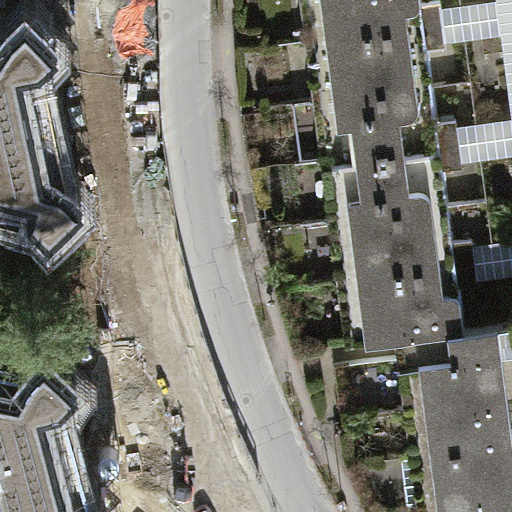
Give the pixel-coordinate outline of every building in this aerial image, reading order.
[(316,0),(333,148),(456,134),(454,116),(436,118),(427,44),(447,42),(442,0),(316,0)] [(0,203),(34,213),(51,229),(86,195),(55,163),(46,165),(38,128),(58,124),(44,57),(61,41),(27,6),(11,22),(0,19),(0,203)] [(463,163),(456,134),(333,148),(352,348),(407,342),(461,335),(455,281),(476,278),(471,235),(449,237),(441,166),(463,163)] [(511,511),(511,328),(461,335),(407,342),(421,450),(399,453),(405,501),(426,498),(428,511),(511,511)] [(30,360),(0,353),(0,511),(94,511),(81,499),(72,501),(63,466),(83,460),(65,394),(81,377),(45,344),(30,360)]
